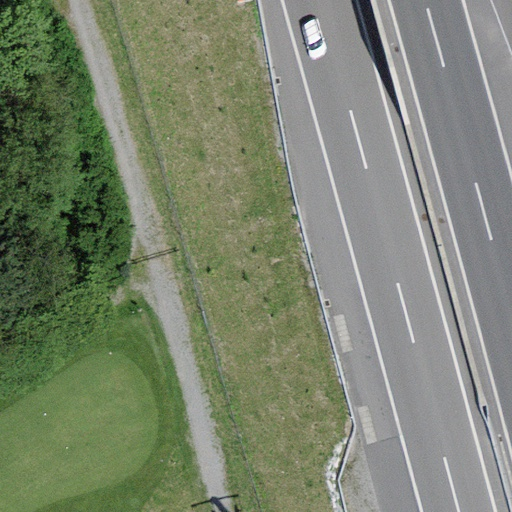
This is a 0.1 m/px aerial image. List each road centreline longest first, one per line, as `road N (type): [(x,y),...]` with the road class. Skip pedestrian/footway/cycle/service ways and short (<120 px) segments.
road 1 (track): [(226,511),(82,0)]
road 2 (motorway): [(319,0),(458,511)]
road 3 (motorway): [(511,319),(424,0)]
